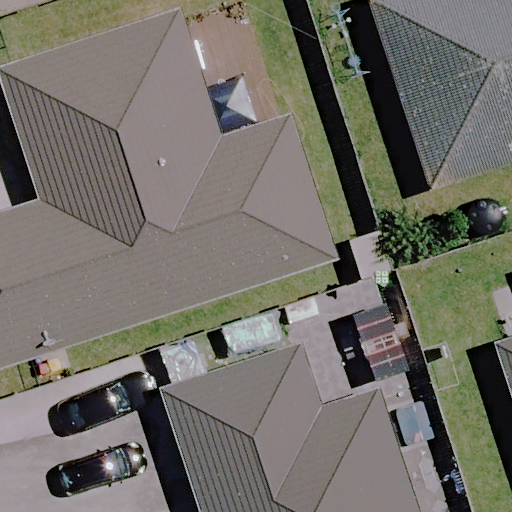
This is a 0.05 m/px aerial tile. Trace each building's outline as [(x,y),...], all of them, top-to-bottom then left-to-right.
[(0,0),(0,9),(30,0),(0,0)] [(511,0),(403,0),(371,10),(429,194),(511,167),(511,0)] [(218,147),(177,19),(0,75),(0,88),(41,215),(0,227),(0,375),(330,270),(284,126),(218,147)] [(511,348),(494,354),(511,411),(511,348)] [(314,424),(293,359),(159,403),(194,511),(413,511),(377,403),(314,424)]
